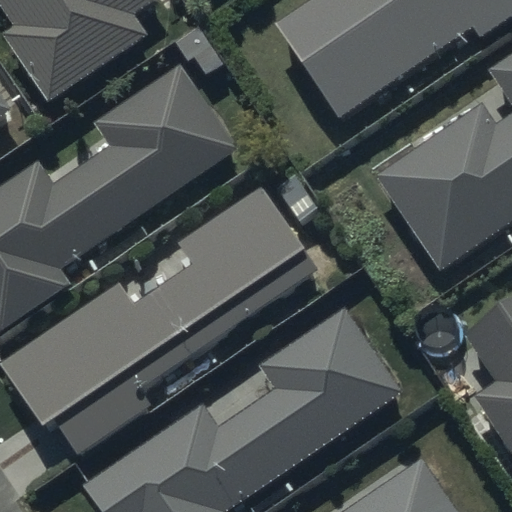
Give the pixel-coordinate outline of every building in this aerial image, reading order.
[(0,0),(0,3),(18,29),(4,39),(51,107),(150,39),(135,18),(160,0),(0,0)] [(511,0),(317,0),(277,28),(343,122),(476,30),(483,41),(511,20),(511,0)] [(379,180),(442,274),(511,226),(511,56),(490,71),(511,104),(511,117),(499,126),(486,107),(379,180)] [(39,166),(0,192),(0,336),(74,287),(64,272),(239,154),(182,69),(96,127),(111,149),(54,188),(39,166)] [(0,123),(13,114),(0,95),(0,123)] [(317,274),(260,191),(179,246),(194,269),(136,309),(120,287),(1,368),(46,434),(58,427),(82,462),(154,412),(141,394),(317,274)] [(511,303),(464,335),(498,386),(476,401),(511,453),(511,303)] [(208,410),(85,488),(100,511),(230,511),(403,395),(350,311),(260,368),(277,394),(221,429),(208,410)] [(461,511),(425,461),(352,511),(461,511)]
